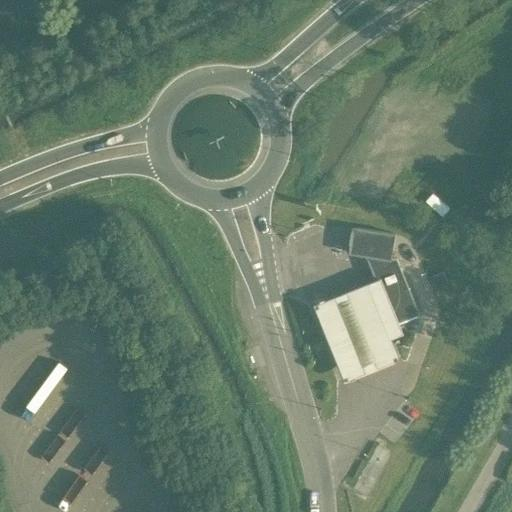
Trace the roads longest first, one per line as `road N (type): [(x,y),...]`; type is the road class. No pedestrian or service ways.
road 1 (tertiary): [(321,511),(271,316)]
road 2 (primary): [(273,113),(421,0)]
road 3 (primary): [(0,205),(107,169),(164,172)]
road 4 (primary): [(154,126),(0,180)]
road 5 (primary): [(355,0),(248,85)]
road 6 (tertiary): [(271,316),(259,186)]
road 7 (tertiary): [(212,200),(271,316)]
